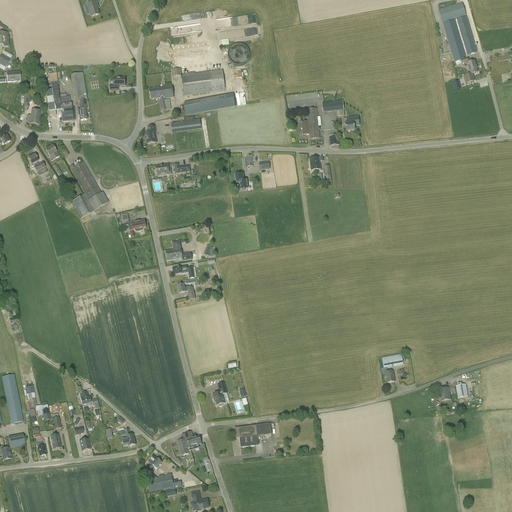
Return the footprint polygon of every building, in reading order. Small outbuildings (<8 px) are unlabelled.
[(98,7),(97,2),(88,5),(91,17),(99,15),(97,7),(98,7)] [(438,10),(442,23),(466,16),(462,3),(438,10)] [(466,56),(468,56),(477,53),(467,17),(456,20),(455,20),(442,24),(454,63),(460,61),(461,64),(469,62),(467,58),(464,59),(464,57),(466,56)] [(3,38),(7,38),(7,34),(0,33),(0,45),(3,46),(3,47),(8,47),(8,43),(3,43),(3,38)] [(231,46),(235,63),(250,59),(246,42),(231,46)] [(208,44),(174,48),(176,68),(211,64),(208,44)] [(0,65),(5,68),(7,65),(8,65),(11,67),(12,65),(13,66),(15,63),(10,60),(2,55),(0,57),(0,65)] [(474,81),(472,74),(478,73),(476,66),(477,66),(475,61),(466,64),(470,75),(464,77),(466,84),(474,81)] [(172,77),(181,76),(181,69),(172,70),(172,77)] [(241,69),(233,70),(234,77),(242,76),(241,69)] [(222,71),(181,76),(184,96),(225,91),(222,71)] [(20,82),(19,73),(6,74),(7,83),(20,82)] [(81,111),(86,110),(87,110),(86,101),(87,101),(83,74),(71,76),(75,102),(79,102),(81,111)] [(62,111),(63,111),(63,113),(60,114),(61,120),(64,119),(64,117),(72,116),(71,105),(63,105),(60,106),(57,84),(56,76),(50,77),(51,84),(51,90),(45,92),(48,108),(48,110),(49,118),(55,117),(55,111),(62,111)] [(125,79),(113,79),(113,86),(110,86),(110,91),(118,91),(117,86),(125,86),(125,79)] [(172,86),(158,88),(158,89),(150,90),(151,100),(160,99),(161,111),(166,110),(165,99),(173,98),(172,86)] [(227,96),(200,101),(184,104),(186,116),(202,113),(228,108),(227,96)] [(322,103),(323,113),(336,111),(337,117),(344,116),(344,110),(343,101),(322,103)] [(30,116),(28,116),(27,123),(29,124),(39,125),(41,111),(37,111),(37,110),(33,109),(33,110),(31,110),(30,116)] [(310,140),(319,139),(318,130),(320,130),(320,127),(318,127),(316,109),(307,110),(308,121),(302,122),(303,135),(309,134),(310,140)] [(87,120),(86,110),(81,111),(78,111),(80,121),(87,120)] [(194,117),(183,118),(184,122),(171,124),(172,133),(201,129),(200,120),(195,120),(194,117)] [(355,130),(354,126),(359,126),(358,118),(343,119),(344,124),(346,124),(346,131),(355,130)] [(156,143),(154,132),(156,131),(155,126),(148,127),(149,133),(145,133),(147,144),(156,143)] [(6,134),(10,141),(15,138),(10,131),(6,134)] [(0,144),(2,143),(4,146),(10,142),(6,136),(0,140),(0,144)] [(338,146),(337,136),(329,137),(330,146),(338,146)] [(52,146),(45,151),(50,157),(51,157),(53,161),(59,157),(52,146)] [(35,155),(28,159),(31,165),(38,162),(35,155)] [(323,157),(319,158),(310,159),(311,171),(320,170),(319,162),(323,161),(323,157)] [(74,167),(73,165),(69,167),(88,201),(85,203),(83,200),(74,205),(81,218),(90,213),(93,212),(109,203),(103,192),(101,193),(83,162),(74,167)] [(36,172),(45,168),(42,163),(34,167),(36,172)] [(178,164),(174,164),(174,167),(175,174),(190,172),(190,166),(179,167),(178,164)] [(52,167),(58,177),(62,174),(56,165),(52,167)] [(170,174),(168,165),(156,167),(157,176),(170,174)] [(45,168),(37,173),(39,177),(47,172),(45,168)] [(243,174),(235,175),(236,182),(241,182),(242,187),(248,186),(247,181),(244,181),(243,174)] [(130,231),(135,230),(135,231),(136,232),(137,232),(141,231),(142,230),(142,229),(142,228),(146,228),(144,221),(140,222),(140,221),(129,223),(127,215),(122,216),(124,226),(128,226),(130,231)] [(173,251),(166,252),(167,261),(182,258),(183,262),(192,260),(190,253),(181,255),(179,242),(171,243),(173,251)] [(203,255),(210,257),(213,247),(207,245),(203,255)] [(182,275),(188,274),(189,279),(195,278),(197,278),(195,268),(193,268),(193,267),(187,268),(187,266),(181,268),(181,267),(172,269),(173,275),(182,274),(182,275)] [(184,287),(184,285),(195,283),(195,286),(199,285),(199,282),(197,283),(196,279),(183,282),(184,285),(177,286),(179,294),(188,292),(190,300),(195,299),(193,288),(189,288),(188,286),(184,287)] [(393,372),(387,373),(386,368),(394,367),(403,365),(401,355),(381,358),(383,366),(380,366),(381,374),(384,373),(386,384),(395,382),(393,372)] [(1,377),(11,425),(24,422),(14,375),(1,377)] [(222,404),(225,403),(223,395),(226,394),(224,384),(217,385),(219,393),(213,395),(214,399),(215,399),(217,406),(218,405),(219,407),(220,407),(222,407),(222,406),(222,404)] [(456,387),(458,399),(468,397),(466,385),(456,387)] [(86,405),(87,405),(88,407),(91,406),(88,392),(83,393),(83,391),(82,391),(81,387),(76,388),(78,395),(79,394),(82,406),(83,406),(83,407),(84,408),(86,407),(86,406),(86,405)] [(441,402),(450,400),(448,388),(439,390),(441,402)] [(29,403),(26,403),(29,418),(35,417),(34,410),(31,411),(31,409),(37,408),(34,393),(28,395),(29,403)] [(97,398),(91,400),(92,405),(93,405),(94,410),(100,409),(98,403),(97,398)] [(48,409),(42,411),(43,416),(44,421),(51,420),(48,409)] [(61,428),(59,418),(52,419),(54,430),(61,428)] [(270,424),(234,429),(236,439),(239,439),(241,448),(255,447),(254,437),(272,435),(270,424)] [(133,435),(130,435),(129,429),(119,431),(118,426),(113,427),(114,432),(115,432),(116,433),(115,433),(116,438),(118,437),(119,438),(124,437),(126,437),(126,436),(129,447),(136,445),(133,435)] [(82,428),(74,430),(75,436),(83,434),(82,428)] [(49,432),(51,437),(53,450),(61,448),(58,436),(54,437),(53,431),(49,432)] [(181,456),(189,454),(187,448),(189,447),(189,448),(194,446),(194,449),(195,449),(199,448),(199,447),(198,445),(201,444),(199,436),(193,438),(191,432),(184,434),(186,440),(185,440),(177,442),(181,456)] [(23,434),(8,437),(10,449),(25,446),(23,434)] [(44,446),(43,442),(42,434),(34,436),(35,441),(36,441),(37,447),(38,447),(40,457),(47,456),(45,446),(44,446)] [(81,452),(90,450),(88,440),(79,442),(81,452)] [(3,461),(11,459),(9,449),(1,450),(3,461)] [(154,467),(156,469),(161,463),(156,458),(156,459),(153,456),(148,462),(151,465),(146,470),(150,473),(152,471),(152,470),(154,467)] [(171,489),(171,490),(182,488),(181,482),(173,483),(171,475),(152,479),(152,476),(146,477),(149,493),(171,489)] [(193,511),(194,511),(209,509),(207,500),(200,502),(199,493),(191,494),(193,503),(192,504),(193,511)]
